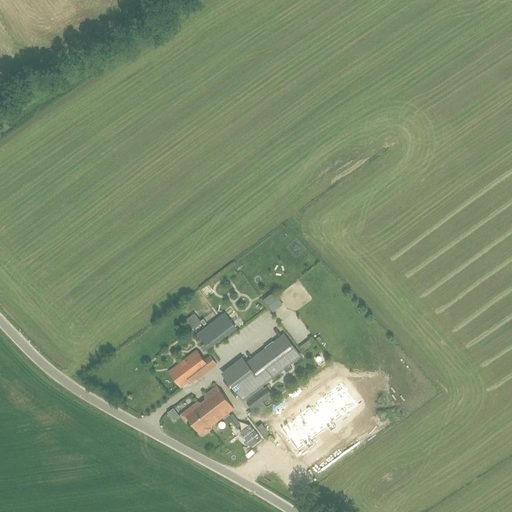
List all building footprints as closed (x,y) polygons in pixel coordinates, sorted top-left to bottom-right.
[(268,305),(278,298),(274,292),(264,300),(268,305)] [(268,306),(272,311),(282,304),(278,299),(268,306)] [(201,321),(195,313),(187,320),(193,328),(201,322),(201,321)] [(225,314),(198,334),(208,348),(235,327),(225,314)] [(292,369),(290,366),(301,357),(284,335),(246,363),(263,386),(284,370),(286,373),(292,369)] [(197,350),(192,354),(169,371),(181,387),(190,381),(192,384),(193,383),(192,382),(196,379),(196,380),(217,365),(210,356),(204,360),(197,350)] [(246,363),(226,378),(244,401),(264,387),(263,386),(246,363)] [(333,422),(357,405),(341,382),(281,428),(298,450),(305,444),(308,448),(314,443),(311,440),(311,439),(328,427),(331,431),(337,426),(334,423),(333,422)] [(234,409),(226,398),(217,386),(205,395),(206,399),(201,403),(198,401),(181,414),(187,422),(189,420),(201,434),(203,433),(204,435),(212,429),(210,427),(216,423),(234,409)] [(252,410),(267,398),(262,390),(246,402),(252,410)] [(256,437),(245,423),(235,430),(246,445),(256,437)]
